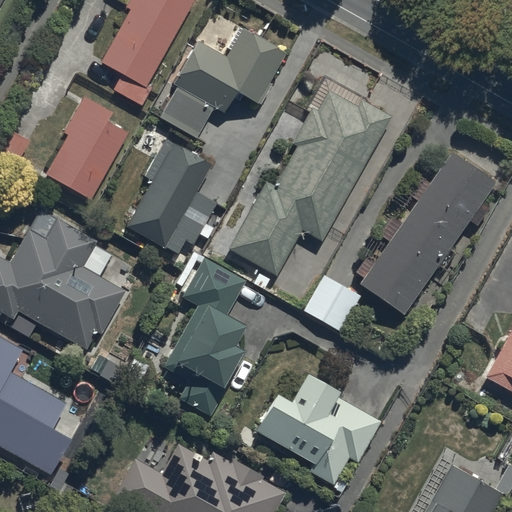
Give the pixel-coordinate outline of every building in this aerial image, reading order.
[(130,13),(99,63),(119,76),(109,90),(140,109),(150,91),(144,87),(193,2),(189,0),(129,0),(124,9),(130,13)] [(267,84),(282,55),(240,31),(226,58),(196,43),(156,120),(196,141),(213,109),(223,115),(233,95),(258,108),(269,86),(267,84)] [(319,241),(389,119),(359,102),(355,109),(326,93),(314,114),(309,111),(290,145),(295,148),(274,186),(266,181),(228,249),(274,276),(300,231),(319,241)] [(65,136),(43,175),(88,201),(125,135),(105,124),(109,116),(81,100),(62,134),(65,136)] [(27,141),(8,133),(0,149),(0,166),(12,172),(27,141)] [(195,193),(209,166),(164,140),(156,155),(149,152),(136,177),(148,183),(123,229),(175,257),(183,241),(193,246),(198,236),(205,240),(211,228),(203,224),(214,203),(195,193)] [(400,315),(493,186),(450,155),(357,284),(400,315)] [(8,264),(0,260),(0,315),(11,321),(15,314),(86,352),(95,334),(100,337),(124,293),(80,271),(96,239),(54,218),(43,240),(25,231),(8,264)] [(180,299),(195,307),(162,368),(187,381),(176,401),(208,418),(222,392),(220,391),(240,355),(232,350),(245,326),(253,330),(272,295),(264,290),(269,281),(257,275),(252,284),(203,257),(180,299)] [(359,301),(320,279),(301,312),(340,334),(359,301)] [(511,394),(511,326),(483,378),(511,394)] [(0,448),(48,477),(68,442),(51,433),(64,405),(10,374),(20,351),(0,340),(0,448)] [(254,450),(258,441),(304,467),(301,471),(332,488),(347,460),(355,464),(379,422),(302,379),(288,405),(273,397),(254,433),(244,428),(237,440),(254,450)] [(158,475),(134,461),(111,499),(134,511),(273,511),(282,495),(260,483),(262,479),(230,461),(228,465),(211,455),(203,469),(193,463),(197,457),(175,445),(158,475)] [(491,511),(501,495),(449,467),(448,470),(436,463),(420,491),(430,497),(421,511),(491,511)]
